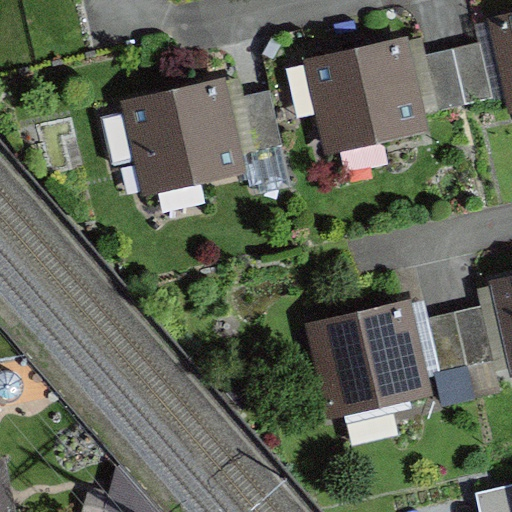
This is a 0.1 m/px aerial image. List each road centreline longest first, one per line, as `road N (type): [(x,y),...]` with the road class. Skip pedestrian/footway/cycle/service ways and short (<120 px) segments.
road 1 (residential): [(511,223),(360,256)]
road 2 (residential): [(319,0),(192,29)]
